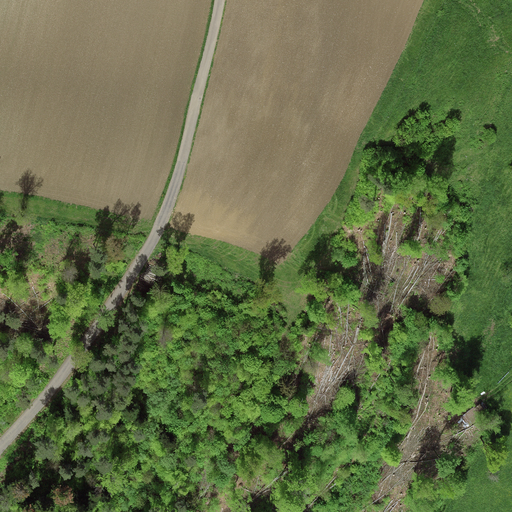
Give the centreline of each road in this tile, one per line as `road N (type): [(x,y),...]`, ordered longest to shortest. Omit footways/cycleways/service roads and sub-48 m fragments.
road 1 (unclassified): [(217,0),(157,234),(62,373),(0,445)]
road 2 (track): [(429,0),(301,291),(157,234)]
road 3 (track): [(301,291),(260,399),(200,457),(166,511)]
